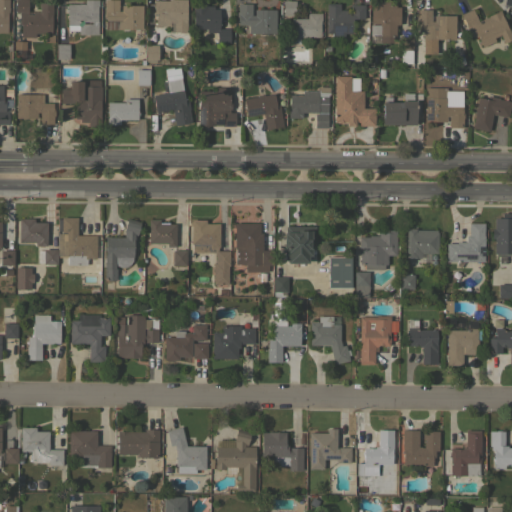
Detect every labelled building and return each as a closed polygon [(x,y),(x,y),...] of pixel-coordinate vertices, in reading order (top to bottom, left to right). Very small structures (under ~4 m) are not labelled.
[(0,0),(8,0),(8,11),(7,11),(6,32),(0,32),(0,0)] [(27,0),(27,11),(39,11),(39,2),(52,2),(51,16),(51,33),(34,33),(34,37),(20,37),(20,24),(18,24),(18,12),(14,12),(14,0),(27,0)] [(84,4),(84,0),(97,0),(97,6),(96,20),(97,20),(97,34),(78,34),(78,30),(67,30),(67,25),(66,25),(66,12),(65,12),(65,8),(66,8),(66,3),(84,4)] [(104,0),(118,0),(118,10),(120,10),(120,5),(142,5),(142,29),(138,29),(138,30),(133,30),(133,29),(128,29),(128,30),(121,30),(121,29),(104,29),(104,16),(103,16),(103,8),(104,8),(104,0)] [(168,32),(168,25),(155,25),(155,13),(153,13),(153,0),(186,0),(186,32),(168,32)] [(213,5),(213,8),(218,9),(218,19),(219,19),(219,24),(218,24),(218,28),(229,28),(228,43),(216,43),(216,32),(206,32),(206,29),(192,28),(193,9),(192,9),(192,0),(205,0),(205,5),(213,5)] [(295,0),(294,15),(282,15),(282,0),(295,0)] [(391,42),(379,42),(379,34),(369,34),(369,24),(379,24),(379,23),(370,23),(370,1),(388,1),(388,4),(395,4),(395,6),(399,6),(399,24),(395,24),(395,35),(391,35),(391,42)] [(251,3),(251,8),(275,9),(275,33),(248,33),(248,25),(237,24),(237,18),(235,18),(235,11),(237,11),(237,3),(251,3)] [(326,3),(339,3),(339,9),(350,10),(350,4),(364,4),(364,18),(354,18),(354,20),(352,20),(352,22),(353,22),(353,28),(352,28),(352,33),(343,33),(343,40),(335,40),(335,37),(331,37),(331,33),(325,33),(326,3)] [(454,39),(421,39),(421,36),(417,36),(417,26),(416,26),(416,17),(417,9),(430,9),(430,21),(433,21),(433,14),(454,15),(454,39)] [(471,9),(477,21),(488,16),(487,15),(499,9),(501,14),(500,14),(504,23),(507,22),(511,31),(509,31),(511,38),(503,42),(499,34),(493,37),(494,41),(481,47),(477,36),(474,37),(469,25),(466,27),(460,14),(471,9)] [(306,18),(307,12),(321,13),(320,20),(319,20),(319,21),(321,21),(321,35),(319,35),(319,37),(302,36),(302,39),(290,39),(290,27),(289,27),(289,23),(290,23),(290,18),(306,18)] [(412,36),(411,63),(400,63),(400,51),(399,51),(399,36),(412,36)] [(68,44),(68,59),(55,58),(56,43),(68,44)] [(157,44),(157,60),(155,60),(155,61),(145,61),(145,60),(144,60),(144,44),(157,44)] [(163,69),(171,67),(172,68),(178,67),(180,77),(184,99),(187,99),(189,109),(188,109),(191,122),(174,125),(171,109),(155,112),(152,95),(167,92),(167,90),(163,91),(162,82),(165,81),(165,80),(163,69)] [(136,69),(148,69),(148,84),(136,84),(136,69)] [(362,108),(373,108),(373,126),(358,126),(358,122),(354,122),(354,126),(345,126),(345,122),(342,122),(341,123),(337,123),(336,122),(333,121),(334,75),(350,75),(350,77),(357,77),(357,90),(362,90),(362,92),(362,108)] [(99,79),(99,86),(100,86),(100,100),(99,100),(99,116),(100,116),(100,125),(94,125),(94,127),(87,127),(87,122),(79,122),(79,118),(74,118),(74,103),(60,103),(60,88),(61,88),(61,87),(68,87),(68,81),(80,81),(80,79),(99,79)] [(0,85),(2,85),(2,98),(4,98),(4,99),(11,99),(11,107),(4,107),(4,110),(12,110),(12,122),(8,122),(8,124),(0,124),(0,85)] [(302,94),(302,90),(316,90),(316,86),(329,86),(329,95),(327,95),(327,112),(317,111),(317,112),(301,112),(301,118),(287,117),(288,110),(288,94),(302,94)] [(198,90),(215,91),(215,87),(229,87),(229,100),(230,100),(230,109),(228,109),(228,112),(234,112),(234,126),(221,125),(221,123),(219,125),(215,125),(213,124),(210,124),(210,125),(206,125),(206,127),(201,127),(201,125),(198,125),(198,90)] [(425,87),(446,87),(446,97),(450,97),(450,106),(461,106),(461,110),(463,110),(463,118),(462,118),(462,127),(448,127),(448,116),(446,116),(446,121),(425,120),(425,87)] [(257,96),(257,95),(263,94),(263,95),(273,93),(275,103),(278,103),(282,126),(265,129),(262,113),(246,116),(243,98),(257,96)] [(15,94),(42,94),(42,102),(52,102),(52,106),(54,106),(54,116),(52,116),(52,123),(39,123),(39,113),(36,113),(36,118),(15,118),(15,94)] [(474,111),(474,108),(475,108),(477,97),(487,99),(487,95),(498,97),(498,99),(510,101),(507,117),(491,114),(488,131),(471,127),(474,111)] [(123,102),(123,98),(137,98),(137,111),(138,111),(138,115),(137,115),(137,119),(119,119),(119,124),(106,124),(106,118),(106,102),(123,102)] [(401,102),(401,100),(415,100),(415,124),(381,124),(381,101),(401,102)] [(327,113),(326,127),(314,127),(314,113),(327,113)] [(493,217),(502,217),(502,213),(511,213),(511,253),(493,253),(493,238),(491,238),(491,228),(493,228),(493,217)] [(95,235),(95,258),(86,258),(86,265),(66,264),(66,257),(57,257),(57,233),(61,233),(61,217),(77,217),(76,235),(95,235)] [(18,218),(33,218),(33,222),(46,222),(46,246),(35,245),(35,242),(18,242),(18,218)] [(134,241),(132,241),(132,256),(132,258),(131,260),(130,263),(128,265),(125,266),(122,267),(114,267),(114,268),(116,268),(115,280),(103,280),(105,236),(123,237),(123,232),(123,231),(126,218),(139,221),(136,235),(134,234),(134,241)] [(175,247),(166,246),(166,243),(147,243),(148,219),(159,219),(159,222),(168,222),(168,223),(175,223),(175,247)] [(228,265),(227,265),(227,284),(212,284),(212,263),(215,263),(215,252),(191,252),(191,243),(190,243),(191,219),(205,219),(205,223),(219,223),(218,247),(217,247),(217,250),(228,250),(228,264),(228,265)] [(262,250),(272,250),(272,265),(266,265),(266,272),(244,271),(244,264),(233,264),(234,222),(259,222),(259,233),(262,233),(262,236),(262,250)] [(446,243),(456,243),(456,241),(465,241),(465,235),(468,235),(468,222),(483,223),(483,261),(446,261),(446,243)] [(314,226),(314,245),(310,245),(310,256),(307,256),(307,263),(286,263),(286,255),(283,255),(283,231),(284,231),(284,226),(314,226)] [(405,228),(415,228),(415,229),(436,229),(436,232),(437,232),(437,253),(421,253),(421,255),(420,255),(420,258),(405,258),(405,228)] [(358,236),(368,237),(368,235),(378,235),(378,229),(395,229),(395,255),(387,255),(386,264),(383,264),(383,269),(364,269),(364,264),(359,264),(359,255),(358,255),(358,236)] [(43,249),(56,249),(56,264),(43,264),(43,249)] [(0,250),(13,250),(13,265),(0,264),(0,250)] [(172,250),(186,250),(185,265),(172,265),(172,250)] [(327,256),(350,256),(350,287),(327,287),(327,256)] [(15,267),(29,267),(29,273),(32,273),(32,282),(30,282),(30,289),(15,289),(15,267)] [(354,271),(368,271),(368,296),(353,296),(354,271)] [(413,274),(413,289),(398,288),(399,274),(413,274)] [(287,276),(286,292),(285,291),(285,296),(273,296),(273,291),(272,291),(272,276),(287,276)] [(511,283),(511,298),(497,298),(497,283),(511,283)] [(49,315),(49,320),(60,320),(60,326),(59,326),(59,343),(40,343),(40,360),(26,360),(26,346),(27,346),(27,345),(24,345),(24,339),(27,339),(27,336),(31,336),(31,323),(32,323),(32,314),(49,315)] [(69,320),(77,320),(77,314),(99,314),(99,317),(109,317),(108,335),(99,335),(99,345),(103,346),(103,361),(88,361),(88,343),(69,343),(69,320)] [(116,334),(116,324),(122,324),(122,332),(125,332),(125,314),(143,314),(143,319),(150,319),(150,320),(156,321),(156,328),(157,328),(157,342),(151,342),(151,343),(149,343),(149,342),(142,342),(142,347),(140,347),(139,358),(122,357),(116,357),(116,334)] [(375,316),(375,315),(390,315),(390,322),(388,322),(388,338),(389,338),(389,341),(389,345),(376,345),(376,346),(373,346),(373,364),(358,363),(359,316),(375,316)] [(309,345),(309,321),(317,321),(317,316),(332,316),(332,324),(339,324),(339,340),(340,346),(345,345),(346,350),(348,349),(349,355),(347,355),(348,360),(333,364),(328,345),(309,345)] [(289,325),(289,323),(298,323),(298,319),(305,319),(305,323),(300,323),(300,328),(299,328),(299,346),(281,345),(280,362),(266,362),(266,348),(267,348),(267,338),(268,338),(268,334),(271,334),(271,325),(289,325)] [(435,329),(435,343),(436,343),(436,364),(421,363),(421,346),(418,346),(418,345),(406,345),(407,327),(407,319),(417,319),(417,327),(417,329),(435,329)] [(3,323),(16,323),(16,338),(3,338),(3,323)] [(164,337),(174,337),(174,330),(184,330),(184,333),(185,333),(185,332),(191,332),(191,324),(205,324),(205,334),(206,334),(206,338),(205,338),(205,339),(190,339),(191,356),(178,356),(178,360),(164,360),(164,337)] [(211,332),(221,332),(221,325),(239,325),(239,328),(253,328),(253,343),(239,343),(239,348),(236,348),(236,358),(211,358),(211,332)] [(445,349),(446,349),(446,329),(467,330),(467,328),(476,328),(476,339),(477,339),(477,354),(461,354),(461,365),(445,365),(445,349)] [(511,330),(511,364),(508,364),(509,348),(506,348),(506,346),(501,346),(500,353),(488,353),(488,338),(494,338),(494,328),(503,328),(503,330),(511,330)] [(192,343),(206,343),(206,358),(192,358),(192,343)] [(205,446),(204,469),(195,469),(195,473),(176,473),(176,466),(174,466),(175,451),(173,444),(169,445),(165,430),(180,426),(185,445),(205,446)] [(20,427),(35,427),(35,431),(48,431),(48,449),(62,449),(61,465),(47,464),(47,462),(30,462),(30,451),(19,451),(20,427)] [(308,432),(326,432),(326,428),(336,428),(335,448),(337,448),(337,447),(350,447),(350,462),(336,462),(336,459),(323,459),(323,468),(308,468),(308,432)] [(144,431),(144,429),(158,429),(157,457),(161,457),(160,472),(150,472),(151,457),(135,457),(135,454),(116,454),(117,431),(144,431)] [(377,429),(393,430),(392,450),(392,449),(391,464),(377,464),(377,475),(355,475),(355,462),(362,463),(362,447),(374,448),(374,446),(377,446),(377,429)] [(417,430),(417,446),(420,446),(420,447),(423,447),(423,438),(421,438),(422,433),(423,433),(423,430),(438,431),(437,450),(434,450),(434,457),(432,457),(431,466),(422,465),(422,464),(402,464),(402,451),(401,451),(401,441),(399,441),(400,433),(401,433),(401,429),(417,430)] [(68,430),(95,430),(95,445),(109,445),(109,467),(96,467),(96,465),(79,464),(79,456),(68,456),(68,430)] [(449,456),(448,456),(448,452),(449,452),(449,448),(461,448),(461,447),(465,447),(465,430),(479,430),(479,445),(479,465),(466,465),(466,475),(449,475),(449,456)] [(488,431),(495,431),(495,430),(500,430),(500,431),(503,431),(503,445),(507,445),(507,447),(511,447),(511,465),(504,465),(504,468),(492,468),(493,450),(490,450),(490,446),(488,446),(488,431)] [(214,447),(215,447),(215,440),(233,440),(235,431),(249,435),(246,445),(244,444),(244,446),(254,446),(254,491),(235,491),(235,485),(234,485),(234,473),(225,472),(225,469),(214,469),(214,447)] [(285,437),(284,437),(284,443),(287,443),(287,448),(288,448),(288,447),(301,447),(301,470),(288,470),(288,466),(271,465),(271,456),(260,456),(261,432),(267,432),(267,431),(285,432),(285,437)] [(17,448),(16,463),(3,463),(3,448),(17,448)] [(185,511),(162,511),(162,496),(185,496),(185,511)]
